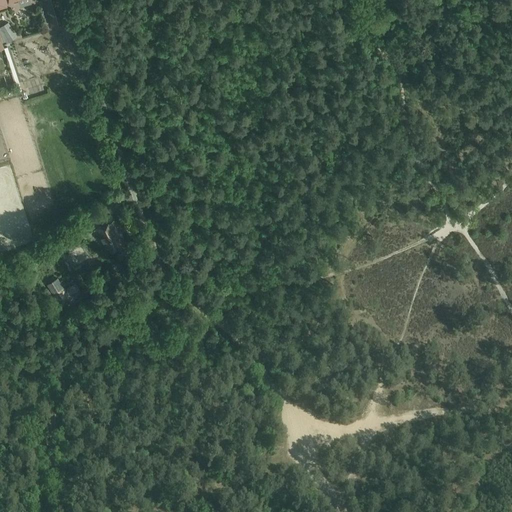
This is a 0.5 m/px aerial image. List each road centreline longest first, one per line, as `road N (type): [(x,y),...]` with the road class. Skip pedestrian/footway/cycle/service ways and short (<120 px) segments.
road 1 (track): [(340,511),(247,348),(157,266)]
road 2 (unclassified): [(157,266),(66,0)]
road 3 (track): [(44,511),(56,397),(159,269)]
